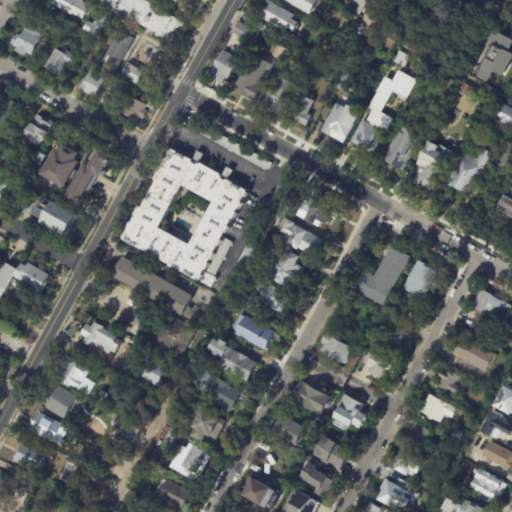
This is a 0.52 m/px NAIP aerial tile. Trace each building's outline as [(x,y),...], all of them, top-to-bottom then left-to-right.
[(89,7),(82,19),(75,15),(74,16),(50,3),(51,0),(83,0),(82,2),(90,6),(89,7)] [(176,0),(175,2),(171,0),(157,0),(153,6),(181,26),(172,45),(89,0),(176,0)] [(318,0),(311,15),(284,0),(318,0)] [(353,0),(361,0),(363,1),(363,0),(367,0),(359,14),(349,9),(353,0)] [(273,3),(295,15),(293,19),(299,23),(294,32),(288,28),(286,32),(262,19),(271,2),(273,3)] [(510,13),(511,14),(505,28),(498,25),(505,11),(510,13)] [(99,14),(106,18),(97,37),(83,30),(87,21),(93,24),(98,14),(99,14)] [(60,21),(53,34),(44,28),(51,16),(60,21)] [(250,29),(244,40),(232,33),(239,22),(250,29)] [(29,55),(25,53),(24,56),(15,51),(16,48),(11,44),(16,34),(21,36),(26,27),(41,35),(30,55),(29,55)] [(126,34),(134,39),(115,73),(100,65),(119,30),(126,34)] [(282,60),(272,55),(277,45),(288,50),(283,60),(282,60)] [(239,59),(229,81),(226,79),(224,84),(211,78),(214,73),(212,72),(223,50),(227,53),(231,46),(239,50),(236,57),(239,59)] [(83,47),(89,50),(86,56),(80,54),(83,47)] [(488,49),(499,54),(490,70),(479,64),(487,48),(488,49)] [(64,50),(75,57),(70,64),(69,63),(68,65),(66,63),(58,77),(43,68),(54,49),(61,52),(62,49),(64,50)] [(301,51),(307,55),(304,60),(298,57),(301,51)] [(263,60),(274,66),(255,101),(238,92),(240,87),(236,85),(251,58),(258,62),(260,58),(263,60)] [(319,61),(328,66),(325,72),(316,67),(319,61)] [(134,66),(144,72),(137,85),(120,76),(127,63),(134,66)] [(99,71),(96,76),(104,80),(95,97),(79,89),(91,67),(99,71)] [(345,93),(335,88),(344,71),(353,76),(349,83),(351,84),(346,94),(345,93)] [(284,112),(283,112),(280,116),(264,107),(266,103),(265,102),(279,76),(280,76),(282,73),(300,83),(284,112)] [(441,90),(447,79),(457,84),(451,95),(441,90)] [(468,85),(463,95),(457,92),(462,82),(468,85)] [(114,93),(118,84),(123,87),(119,96),(114,93)] [(374,90),(385,96),(380,105),(369,99),(374,90)] [(314,101),(303,125),(291,119),(293,114),(289,112),(298,93),(301,95),(303,92),(310,95),(308,98),(314,101)] [(149,116),(146,121),(143,119),(141,124),(120,112),(129,95),(150,107),(148,112),(150,113),(149,116)] [(19,99),(26,103),(10,130),(0,124),(0,113),(9,97),(14,100),(16,97),(19,99)] [(338,105),(342,108),(343,107),(347,109),(349,105),(358,111),(357,114),(360,116),(344,144),(322,131),(337,104),(338,105)] [(511,127),(497,120),(505,104),(511,108),(511,127)] [(47,120),(54,123),(44,141),(43,140),(41,144),(25,135),(32,122),(33,122),(37,114),(47,120)] [(273,164),(269,170),(268,169),(267,171),(185,126),(189,118),(273,164)] [(383,148),(378,157),(351,142),(363,120),(370,124),(373,119),(393,130),(383,148)] [(422,139),(403,171),(383,160),(402,127),(422,139)] [(452,152),(444,168),(449,171),(439,189),(435,186),(433,190),(431,189),(430,191),(425,189),(424,190),(413,184),(422,168),(417,165),(429,142),(439,147),(440,145),(452,152)] [(79,152),(76,158),(80,161),(75,169),(76,170),(72,178),(71,177),(65,187),(55,181),(53,183),(51,182),(52,179),(41,173),(56,147),(60,150),(64,143),(79,152)] [(511,143),(511,165),(509,170),(511,171),(511,180),(510,183),(493,173),(511,143)] [(105,167),(103,170),(106,172),(104,176),(101,175),(100,175),(99,174),(81,206),(65,197),(84,164),(88,166),(99,147),(113,155),(111,159),(111,160),(110,162),(109,161),(106,167),(105,167)] [(213,289),(176,266),(175,268),(171,266),(125,238),(126,237),(124,236),(127,232),(128,233),(130,229),(129,228),(132,222),(133,223),(137,216),(136,215),(140,209),(141,209),(142,207),(143,208),(159,182),(157,180),(158,178),(157,178),(160,172),(161,172),(165,165),(164,164),(168,158),(169,158),(171,155),(169,154),(172,150),(173,150),(175,148),(195,160),(200,151),(206,155),(201,163),(202,164),(203,162),(223,174),(223,175),(224,176),(230,167),(236,171),(232,178),(229,176),(227,179),(229,181),(230,178),(250,190),(249,192),(251,193),(248,197),(247,196),(244,202),(246,204),(243,209),(241,208),(238,212),(241,214),(238,220),(235,218),(231,225),(234,227),(230,233),(228,232),(225,237),(236,244),(216,276),(209,272),(210,270),(208,269),(206,272),(219,279),(213,289)] [(491,153),(493,154),(486,166),(491,168),(487,174),(483,172),(470,196),(446,183),(463,154),(467,157),(468,155),(477,160),(484,149),(491,153)] [(39,151),(47,155),(41,165),(33,161),(39,151)] [(10,197),(5,194),(5,193),(0,190),(0,179),(6,169),(7,169),(10,164),(22,171),(20,175),(22,176),(10,197)] [(24,178),(30,167),(36,171),(30,182),(24,178)] [(287,190),(276,211),(267,207),(279,185),(287,190)] [(511,216),(502,211),(504,207),(502,207),(508,197),(509,197),(511,191),(511,216)] [(32,212),(22,207),(29,194),(38,200),(32,212)] [(53,200),(77,214),(64,236),(31,216),(43,195),(53,201),(53,200)] [(337,219),(332,217),(328,224),(321,221),(319,225),(314,222),(316,218),(308,214),(318,195),(343,208),(337,219)] [(281,209),(285,211),(277,226),(273,224),(281,209)] [(297,222),(295,225),(296,226),(297,224),(310,231),(309,232),(324,239),(314,257),(287,242),(291,235),(282,231),(289,218),(297,222)] [(253,236),(260,240),(233,291),(225,287),(252,236),(253,236)] [(395,247),(412,257),(385,305),(353,287),(363,269),(376,276),(392,246),(395,247)] [(301,256),(297,263),(306,268),(294,291),(265,275),(278,252),(285,256),(289,249),(301,256)] [(187,317),(112,276),(123,256),(194,296),(188,306),(192,308),(187,317)] [(427,263),(429,264),(431,261),(441,267),(439,271),(441,272),(438,278),(442,281),(436,292),(432,289),(426,299),(406,287),(411,279),(410,279),(421,259),(427,263)] [(52,276),(43,292),(16,277),(23,264),(27,267),(29,263),(52,276)] [(19,270),(0,302),(0,279),(9,264),(19,270)] [(281,306),(285,308),(282,313),(255,298),(264,281),(292,296),(287,304),(284,302),(281,306)] [(232,292),(228,299),(220,295),(223,288),(232,292)] [(499,295),(504,298),(503,300),(511,304),(511,310),(507,321),(511,323),(506,334),(483,323),(484,321),(476,317),(479,313),(482,314),(483,311),(473,306),(481,288),(496,296),(496,294),(499,295)] [(411,296),(412,297),(409,302),(411,303),(408,307),(406,306),(403,312),(391,305),(399,290),(411,296)] [(254,299),(248,309),(238,304),(244,293),(254,299)] [(395,314),(392,321),(382,316),(386,309),(395,314)] [(181,360),(150,343),(155,334),(153,333),(158,323),(162,325),(168,314),(197,329),(181,360)] [(268,350),(237,335),(240,331),(235,329),(242,315),(247,318),(247,317),(277,332),(268,350)] [(413,333),(407,343),(403,341),(399,349),(382,340),(392,321),(413,333)] [(116,354),(113,351),(111,355),(105,351),(104,353),(98,350),(99,348),(95,346),(94,348),(84,343),(87,338),(82,335),(88,325),(93,328),(96,322),(105,328),(105,329),(119,337),(117,340),(123,343),(116,354)] [(352,353),(345,365),(321,351),(325,345),(321,343),(327,333),(350,347),(349,351),(352,353)] [(487,370),(486,373),(454,354),(464,336),(498,356),(490,369),(488,368),(487,370)] [(229,343),(228,345),(231,346),(230,347),(250,357),(249,358),(259,363),(249,382),(218,366),(223,356),(222,356),(214,353),(215,351),(211,349),(216,339),(221,342),(222,339),(229,343)] [(370,371),(372,367),(363,362),(372,347),(380,352),(381,350),(400,360),(397,365),(398,365),(396,368),(393,372),(387,368),(382,378),(370,371)] [(137,366),(127,361),(133,351),(142,357),(137,366)] [(98,383),(91,396),(81,390),(73,385),(72,387),(59,380),(70,359),(92,370),(88,378),(98,383)] [(158,386),(142,378),(152,360),(167,367),(158,386)] [(186,365),(188,363),(194,366),(188,374),(183,370),(186,365)] [(461,378),(457,385),(466,390),(461,397),(451,391),(449,395),(438,389),(441,385),(437,382),(444,370),(452,374),(453,372),(462,377),(461,378)] [(244,392),(233,411),(221,404),(220,407),(195,393),(199,386),(197,385),(205,371),(218,378),(219,377),(232,384),(231,385),(244,392)] [(495,383),(490,391),(483,388),(489,379),(495,383)] [(304,381),(313,386),(315,383),(328,390),(326,393),(332,397),(322,415),(293,399),(303,381),(304,381)] [(78,397),(65,419),(42,406),(51,391),(55,393),(59,386),(78,397)] [(508,387),(511,389),(511,414),(496,406),(507,386),(508,387)] [(101,391),(109,395),(103,405),(95,400),(101,391)] [(367,419),(366,422),(364,421),(363,424),(364,424),(363,428),(361,427),(360,429),(353,425),(352,427),(350,425),(346,432),(331,424),(341,405),(339,405),(345,394),(364,405),(361,412),(367,415),(366,418),(367,418),(367,419)] [(430,419),(429,418),(430,416),(422,411),(425,406),(424,405),(427,400),(428,400),(431,394),(458,409),(452,421),(445,417),(441,422),(439,421),(438,423),(430,419)] [(228,421),(218,440),(209,435),(205,442),(194,436),(198,429),(194,427),(195,425),(190,423),(194,416),(190,414),(196,404),(228,421)] [(177,428),(166,422),(173,411),(183,418),(177,428)] [(69,427),(61,445),(30,430),(39,412),(46,416),(45,418),(50,421),(51,419),(69,427)] [(315,412),(325,418),(321,425),(311,419),(315,412)] [(304,425),(308,427),(298,446),(274,433),(284,415),(304,425)] [(511,421),(511,440),(503,436),(507,429),(503,427),(507,419),(511,421)] [(140,431),(132,445),(118,438),(127,422),(140,430),(140,431)] [(408,438),(413,428),(413,427),(415,423),(417,422),(433,432),(427,442),(424,440),(423,443),(427,445),(424,449),(407,439),(408,438)] [(166,425),(178,432),(172,444),(160,437),(166,425)] [(456,429),(470,436),(465,445),(452,438),(456,429)] [(333,443),(350,452),(341,469),(329,463),(328,465),(319,461),(320,459),(315,456),(324,438),(333,443)] [(511,451),(511,471),(484,456),(492,441),(511,451)] [(208,464),(198,482),(172,467),(184,446),(188,449),(191,443),(210,454),(209,455),(212,457),(208,464)] [(51,455),(42,474),(17,463),(25,444),(51,455)] [(123,453),(118,463),(107,458),(112,446),(123,452),(123,453)] [(417,474),(411,470),(408,476),(396,469),(396,468),(394,467),(403,448),(425,460),(418,474),(417,474)] [(316,461),(317,461),(315,465),(317,467),(315,470),(325,475),(326,473),(331,476),(329,479),(334,482),(328,492),(324,490),(320,497),(314,493),(317,488),(300,479),(307,465),(302,462),(306,455),(316,461)] [(504,481),(504,483),(507,485),(501,497),(499,499),(496,498),(495,500),(471,488),(480,469),(504,481)] [(63,473),(72,478),(66,487),(58,483),(63,473)] [(188,490),(193,492),(183,511),(155,496),(165,478),(188,490)] [(278,492),(268,509),(245,496),(254,478),(278,492)] [(405,482),(421,490),(413,506),(409,504),(406,510),(392,503),(390,506),(383,503),(382,504),(380,503),(381,502),(378,500),(389,480),(397,485),(400,479),(405,482)] [(18,488),(30,494),(24,505),(12,498),(17,488),(18,488)] [(478,492),(481,493),(478,499),(469,495),(472,489),(478,492)] [(312,498),(313,499),(307,510),(310,511),(283,511),(295,490),(312,498)] [(458,511),(460,510),(456,507),(453,511),(442,511),(445,508),(443,507),(449,497),(463,504),(466,498),(471,501),(472,500),(478,504),(477,504),(485,508),(484,510),(486,511),(458,511)] [(0,511),(0,502),(13,509),(13,510),(16,511),(15,511),(0,511)]
